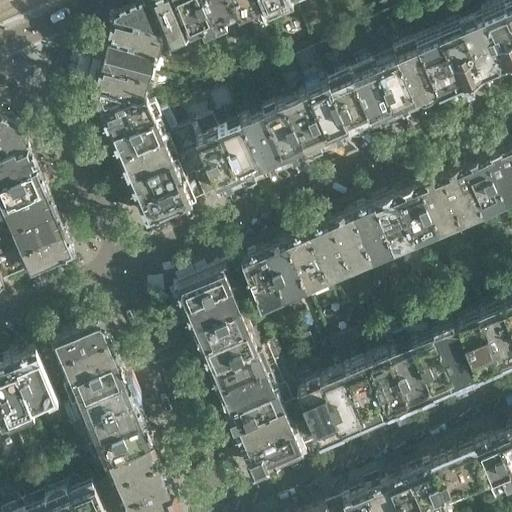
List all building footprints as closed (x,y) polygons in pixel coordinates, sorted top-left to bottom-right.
[(160,20),(151,0),(125,0),(114,5),(113,5),(112,11),(112,12),(157,22),(160,20)] [(193,33),(190,27),(178,0),(151,0),(160,20),(170,43),(193,33)] [(216,23),(206,0),(178,0),(190,27),(203,21),(206,27),(216,23)] [(238,6),(235,0),(206,0),(216,23),(228,18),(225,12),(238,6)] [(262,0),(235,0),(238,6),(244,18),(248,16),(245,8),(262,0)] [(511,53),(511,14),(506,2),(484,11),(505,57),(511,53)] [(505,57),(484,11),(463,21),(483,66),(505,57)] [(154,46),(159,26),(157,22),(112,12),(106,34),(154,46)] [(483,66),(463,21),(442,30),(463,75),(483,66)] [(463,75),(439,23),(415,34),(419,42),(438,86),(463,75)] [(151,58),(154,46),(106,34),(100,57),(101,58),(149,69),(152,70),(155,59),(151,58)] [(438,86),(419,42),(398,51),(417,95),(438,86)] [(417,95),(398,51),(376,61),(396,104),(417,95)] [(144,91),(149,69),(101,58),(95,80),(131,90),(140,92),(144,91)] [(396,104),(376,61),(353,71),(373,114),(396,104)] [(373,114),(353,71),(352,67),(337,73),(339,77),(331,80),(351,124),(373,114)] [(351,124),(331,80),(329,75),(317,80),(320,86),(309,91),(328,134),(351,124)] [(100,103),(131,90),(95,80),(93,86),(100,103)] [(328,134),(309,91),(307,85),(295,90),(298,96),(288,100),(307,143),(328,134)] [(146,90),(144,91),(140,92),(131,90),(100,103),(110,128),(155,110),(146,90)] [(307,143),(288,100),(285,94),(274,99),(276,105),(265,110),(285,153),(307,143)] [(0,142),(14,115),(0,107),(0,142)] [(285,153),(265,110),(254,114),(251,109),(240,114),(243,120),(262,162),(285,153)] [(163,130),(155,110),(110,128),(119,149),(163,130)] [(239,173),(217,124),(211,110),(196,117),(203,131),(196,134),(198,139),(207,160),(217,182),(239,173)] [(0,145),(27,135),(21,119),(21,118),(14,115),(0,142),(0,145)] [(262,162),(243,120),(232,124),(230,118),(217,124),(239,173),(262,162)] [(172,150),(163,130),(119,149),(128,169),(172,150)] [(0,175),(38,159),(28,135),(0,146),(0,175)] [(511,188),(511,153),(505,136),(483,145),(503,193),(511,188)] [(137,190),(181,171),(194,166),(207,160),(198,139),(172,150),(128,169),(137,190)] [(503,193),(483,145),(461,155),(481,202),(503,193)] [(481,202),(461,155),(440,164),(459,212),(481,202)] [(47,180),(42,170),(38,159),(0,175),(0,199),(2,199),(47,180)] [(217,183),(217,182),(207,160),(194,166),(197,174),(204,188),(217,183)] [(459,212),(440,164),(416,174),(436,222),(459,212)] [(147,213),(204,188),(197,174),(184,179),(181,171),(137,190),(147,213)] [(440,229),(436,222),(416,174),(395,183),(416,231),(419,238),(440,229)] [(56,201),(47,180),(2,199),(11,220),(56,201)] [(416,231),(395,183),(372,193),(393,240),(416,231)] [(393,240),(372,193),(350,203),(371,250),(393,240)] [(64,221),(56,201),(11,220),(20,240),(64,221)] [(371,250),(350,203),(328,213),(348,260),(371,250)] [(348,260),(328,213),(306,222),(327,269),(348,260)] [(29,262),(74,244),(64,221),(20,240),(0,248),(0,266),(3,273),(3,272),(3,273),(29,262)] [(327,269),(306,222),(285,231),(305,278),(327,269)] [(305,278),(285,231),(262,241),(283,288),(305,278)] [(283,288),(262,241),(240,250),(250,271),(261,297),(283,288)] [(233,278),(250,271),(240,250),(210,263),(177,277),(176,282),(183,298),(233,278)] [(493,279),(511,270),(511,263),(490,272),(493,279)] [(471,288),(493,279),(490,272),(468,282),(471,288)] [(192,319),(242,298),(233,278),(183,298),(183,299),(192,319)] [(432,282),(418,287),(422,296),(436,291),(432,282)] [(449,298),(471,288),(468,282),(446,291),(449,298)] [(426,307),(449,298),(446,291),(423,301),(426,307)] [(200,338),(264,312),(256,292),(242,298),(192,319),(200,338)] [(511,296),(511,294),(501,298),(504,304),(511,322),(511,296)] [(402,317),(426,307),(423,301),(399,311),(402,317)] [(511,352),(511,322),(504,304),(490,310),(487,304),(480,307),(482,313),(501,357),(511,352)] [(58,351),(109,329),(102,313),(98,311),(49,331),(35,338),(43,358),(46,356),(58,351)] [(380,327),(402,317),(399,311),(377,320),(380,327)] [(501,357),(482,313),(469,319),(466,313),(457,317),(460,323),(479,366),(501,357)] [(208,358),(258,337),(250,318),(200,338),(208,358)] [(357,336),(380,327),(377,320),(354,330),(357,336)] [(479,366),(460,323),(447,328),(444,322),(434,326),(437,333),(456,376),(479,366)] [(357,336),(354,330),(353,327),(331,336),(335,346),(357,336)] [(66,373),(118,351),(109,329),(58,351),(46,356),(51,369),(62,364),(66,373)] [(217,380),(267,358),(283,352),(274,331),(208,358),(217,380)] [(456,376),(437,333),(423,338),(421,332),(410,336),(413,343),(432,386),(456,376)] [(335,346),(331,336),(310,346),(314,355),(335,346)] [(52,379),(43,358),(35,338),(12,348),(30,394),(43,389),(46,396),(57,391),(52,379)] [(432,386),(413,343),(401,348),(398,341),(388,346),(391,352),(410,395),(432,386)] [(291,365),(314,355),(310,346),(287,355),(291,365)] [(30,394),(12,348),(0,353),(0,389),(9,412),(16,409),(13,402),(30,394)] [(61,399),(127,371),(118,351),(66,373),(52,379),(57,391),(61,399)] [(410,395),(391,352),(379,357),(377,351),(366,355),(368,362),(388,405),(410,395)] [(271,381),(276,379),(267,358),(217,380),(226,401),(271,381)] [(388,405),(368,362),(357,366),(355,360),(344,365),(347,371),(366,414),(388,405)] [(366,414),(347,371),(336,376),(333,369),(322,374),(344,423),(366,414)] [(69,419),(82,413),(135,391),(127,371),(61,399),(69,419)] [(344,423),(322,374),(296,385),(318,434),(344,423)] [(234,419),(283,397),(280,391),(276,393),(271,381),(226,401),(234,419)] [(0,415),(9,412),(0,389),(0,415)] [(92,435),(144,412),(135,391),(82,413),(92,435)] [(243,440),(292,419),(283,397),(234,419),(243,440)] [(103,454),(153,432),(144,412),(92,435),(91,435),(100,455),(103,454)] [(308,412),(292,419),(243,441),(252,464),(302,442),(318,434),(308,412)] [(511,418),(495,425),(511,464),(511,418)] [(511,464),(495,425),(474,434),(489,469),(494,482),(511,474),(511,464)] [(178,495),(153,432),(103,454),(108,466),(92,473),(108,511),(137,511),(175,496),(178,495)] [(489,469),(474,434),(431,453),(448,496),(466,488),(463,480),(489,469)] [(428,511),(451,503),(448,496),(431,453),(408,462),(427,511),(428,511)] [(427,511),(408,462),(387,471),(403,511),(427,511)] [(403,511),(387,471),(365,481),(377,511),(403,511)] [(108,511),(92,473),(69,483),(81,511),(108,511)] [(377,511),(365,481),(342,491),(351,511),(377,511)] [(81,511),(69,483),(47,493),(54,511),(81,511)] [(351,511),(342,491),(326,497),(290,511),(351,511)] [(54,511),(47,493),(25,502),(28,511),(54,511)] [(28,511),(25,502),(3,511),(28,511)]
